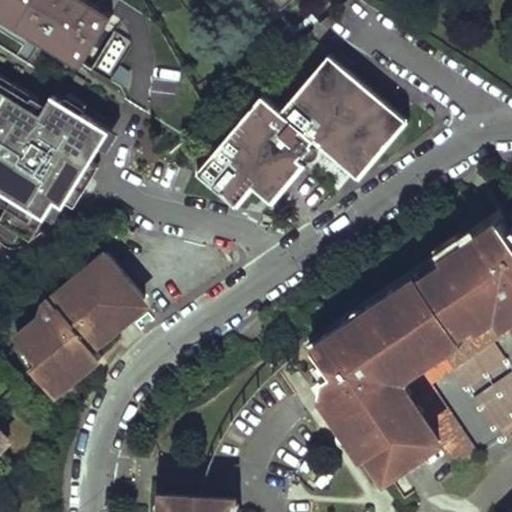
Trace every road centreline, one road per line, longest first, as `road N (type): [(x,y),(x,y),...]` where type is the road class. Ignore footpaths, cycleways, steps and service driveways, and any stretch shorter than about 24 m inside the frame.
road 1 (residential): [(498,115),(142,367),(98,433),(92,511)]
road 2 (residential): [(377,28),(498,115)]
